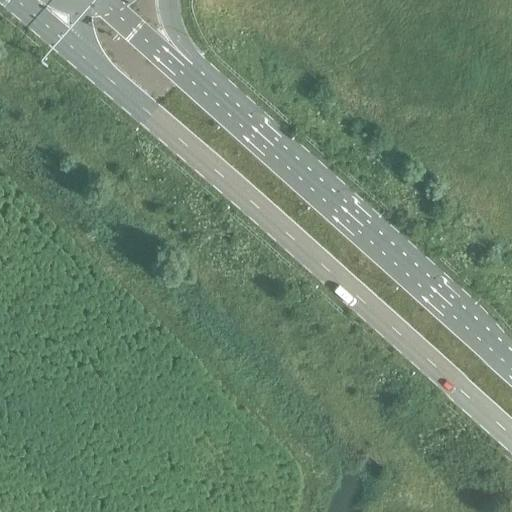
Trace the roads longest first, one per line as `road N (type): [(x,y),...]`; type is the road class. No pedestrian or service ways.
road 1 (motorway): [(54,33),(511,433)]
road 2 (motorway): [(511,365),(182,73)]
